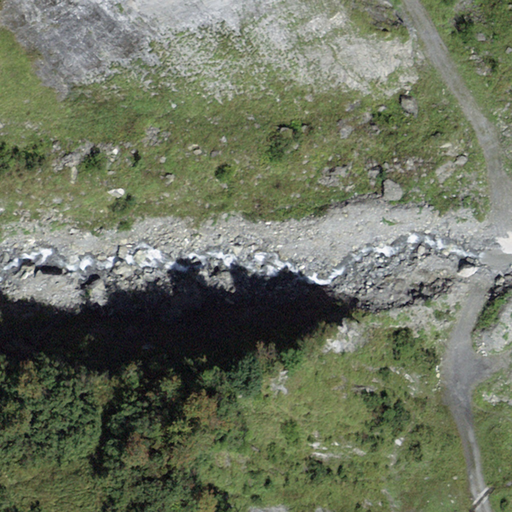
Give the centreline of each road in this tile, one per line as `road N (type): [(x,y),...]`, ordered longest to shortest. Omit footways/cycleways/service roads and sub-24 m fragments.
road 1 (track): [(406,0),(466,99),(493,163),(497,218),(477,293),(457,327),(451,378)]
road 2 (track): [(480,511),(451,378)]
